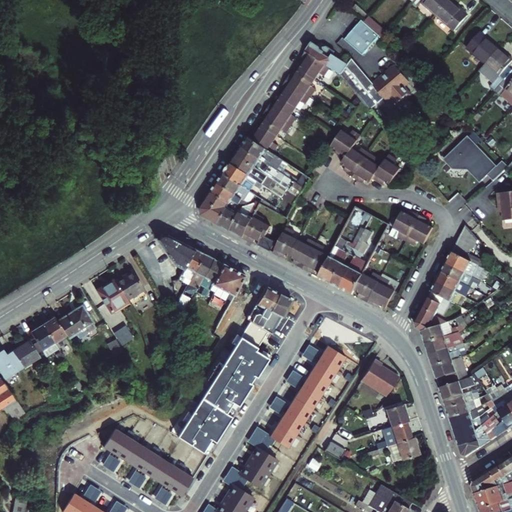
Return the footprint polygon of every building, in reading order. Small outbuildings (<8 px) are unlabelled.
[(425,2),(437,12),(447,0),(414,0),(421,6),(425,2)] [(470,14),(454,0),(447,0),(437,12),(457,29),(470,14)] [(361,23),(344,43),(362,58),(379,39),(361,23)] [(488,61),(500,47),(481,31),(469,45),(488,61)] [(320,49),(312,44),(305,53),(330,70),(340,76),(355,65),(351,61),(348,67),(333,57),(335,54),(327,48),(324,54),(321,52),(320,49)] [(501,83),(511,70),(511,65),(509,63),(511,60),(511,56),(500,47),(488,61),(481,68),(495,80),(491,85),(496,89),(501,83)] [(325,78),(330,70),(305,53),(301,61),(302,62),(300,65),(303,67),(300,71),(315,81),(320,75),(325,78)] [(377,90),(355,65),(340,76),(371,113),(387,100),(390,105),(397,99),(404,108),(415,99),(409,91),(415,86),(401,70),(377,90)] [(511,70),(501,83),(511,93),(511,70)] [(291,75),(286,82),(311,99),(316,91),(311,88),(315,81),(300,71),(297,75),(294,73),(292,76),(291,75)] [(284,95),(281,99),(297,109),(301,103),(306,106),(311,99),(286,82),(282,89),(283,90),(281,93),(284,95)] [(272,104),(267,111),(292,128),(297,119),(292,116),(297,109),(281,99),(278,104),(275,101),(273,105),(272,104)] [(292,128),(267,111),(263,118),(264,119),(262,122),(265,124),(262,128),(277,138),(282,131),(287,135),(292,128)] [(278,147),(273,144),(277,138),(262,128),(260,132),(256,130),(254,133),(253,132),(248,140),(273,156),(278,147)] [(350,139),(342,134),(339,138),(332,150),(337,153),(336,155),(339,158),(345,163),(353,152),(361,138),(354,133),(350,139)] [(486,176),(495,167),(468,139),(446,160),(454,169),(469,169),(481,182),(486,176)] [(287,166),(273,156),(248,140),(242,149),(267,165),(298,186),(305,191),(312,181),(304,176),(300,183),(283,172),(287,166)] [(267,165),(242,149),(237,157),(262,173),(267,165)] [(347,176),(354,180),(370,156),(362,151),(359,156),(353,152),(345,163),(342,167),(347,170),(345,173),(348,175),(347,176)] [(370,186),(373,181),(381,171),(374,166),(378,161),(370,156),(354,180),(360,185),(361,183),(364,186),(366,183),(370,186)] [(231,166),(249,178),(258,183),(270,191),(292,206),(295,207),(300,199),(293,194),(262,173),(237,157),(231,166)] [(398,163),(389,158),(381,171),(373,181),(379,186),(380,184),(384,187),(386,184),(391,188),(401,172),(394,168),(398,163)] [(501,162),(495,167),(486,176),(491,182),(506,167),(501,162)] [(231,166),(223,177),(264,203),(265,200),(252,191),(256,185),(247,180),(249,178),(231,166)] [(264,203),(223,177),(218,185),(236,197),(239,193),(257,205),(264,203)] [(270,191),(258,183),(255,187),(267,195),(270,191)] [(218,185),(212,194),(230,207),(233,202),(240,206),(242,201),(236,197),(218,185)] [(305,191),(298,186),(293,194),(300,199),(305,191)] [(511,219),(511,192),(496,194),(498,206),(501,205),(503,221),(511,219)] [(219,227),(228,210),(230,207),(212,194),(200,210),(203,219),(219,227)] [(285,219),(288,220),(296,208),(295,207),(292,206),(285,219)] [(228,210),(219,227),(231,234),(240,217),(233,213),(234,209),(232,208),(231,212),(228,210)] [(231,234),(243,240),(254,221),(242,214),(240,217),(231,234)] [(399,240),(407,244),(421,218),(414,214),(413,215),(410,214),(409,217),(404,214),(395,230),(402,234),(399,240)] [(243,240),(254,246),(256,242),(260,244),(263,238),(266,239),(271,229),(263,225),(264,221),(256,217),(254,221),(243,240)] [(415,249),(418,243),(425,247),(434,230),(429,228),(431,225),(421,218),(407,244),(415,249)] [(285,257),(291,260),(299,243),(293,240),(296,235),(286,230),(273,256),(284,260),(285,257)] [(321,276),(319,280),(332,286),(342,266),(343,267),(349,257),(351,253),(354,255),(356,252),(365,235),(360,232),(351,249),(346,247),(343,253),(336,249),(330,259),(321,276)] [(452,254),(461,259),(467,248),(472,244),(463,234),(452,254)] [(170,268),(174,274),(179,281),(182,276),(185,269),(194,252),(180,244),(165,237),(162,237),(155,241),(172,264),(170,268)] [(276,245),(266,239),(263,238),(260,244),(258,248),(271,254),(276,245)] [(299,243),(291,260),(296,263),(295,266),(299,268),(298,269),(304,272),(317,246),(309,241),(306,246),(299,243)] [(317,246),(304,272),(309,274),(310,274),(314,275),(315,273),(321,276),(330,259),(323,255),(326,250),(317,246)] [(194,273),(202,256),(194,252),(185,269),(194,273)] [(351,271),(341,291),(350,296),(353,297),(355,293),(363,277),(356,274),(357,271),(360,272),(365,264),(361,262),(364,256),(356,252),(354,255),(357,256),(355,260),(350,270),(351,271)] [(447,266),(480,283),(486,272),(461,259),(452,254),(447,266)] [(199,286),(212,261),(202,256),(194,273),(190,281),(187,286),(196,291),(199,286)] [(208,297),(209,295),(223,267),(212,261),(199,286),(195,294),(202,298),(208,297)] [(332,286),(341,291),(351,271),(350,270),(343,267),(342,266),(332,286)] [(480,283),(447,266),(445,269),(442,275),(471,291),(475,292),(480,283)] [(235,294),(243,277),(223,267),(209,295),(212,297),(211,299),(213,303),(221,307),(225,306),(226,303),(229,305),(235,294)] [(143,291),(131,273),(112,284),(124,303),(143,291)] [(362,302),(368,305),(382,279),(374,275),(371,280),(364,276),(363,277),(355,293),(361,296),(359,299),(363,301),(362,302)] [(442,275),(437,285),(458,296),(466,300),(471,291),(442,275)] [(368,305),(376,309),(376,308),(380,310),(381,308),(387,311),(396,294),(388,289),(391,284),(382,279),(368,305)] [(112,284),(111,283),(96,293),(109,313),(124,303),(112,284)] [(432,294),(444,301),(456,307),(461,310),(466,300),(458,296),(437,285),(432,294)] [(291,302),(266,289),(255,308),(261,312),(256,319),(254,317),(251,322),(248,320),(247,322),(250,323),(268,334),(278,318),(281,319),(291,302)] [(418,330),(422,333),(447,325),(435,319),(444,301),(432,294),(416,325),(418,330)] [(80,307),(56,322),(65,337),(67,340),(91,324),(80,307)] [(468,314),(461,310),(456,307),(452,313),(459,320),(468,314)] [(65,337),(56,322),(53,318),(40,326),(53,345),(65,337)] [(256,353),(268,334),(250,323),(231,355),(228,354),(177,438),(201,453),(209,441),(216,445),(232,419),(227,415),(233,404),(239,408),(253,387),(251,385),(259,372),(261,373),(269,360),(256,353)] [(67,340),(71,346),(94,330),(91,324),(67,340)] [(422,333),(426,346),(461,334),(459,329),(451,332),(448,325),(447,325),(422,333)] [(53,345),(40,326),(29,333),(41,352),(53,345)] [(128,326),(115,332),(121,345),(134,339),(128,326)] [(429,355),(430,358),(465,346),(461,334),(426,346),(429,355)] [(114,339),(107,343),(114,354),(121,349),(114,339)] [(39,358),(30,343),(12,355),(23,370),(39,358)] [(465,346),(430,358),(434,369),(468,358),(465,346)] [(302,359),(315,367),(322,356),(309,348),(302,359)] [(61,349),(57,352),(62,361),(67,358),(61,349)] [(345,360),(327,349),(322,356),(315,367),(306,382),(299,393),(289,408),(282,419),(270,438),(269,439),(276,444),(288,451),(345,360)] [(59,363),(62,361),(57,352),(53,354),(59,363)] [(23,370),(12,355),(6,360),(2,354),(0,355),(0,376),(5,383),(23,370)] [(440,390),(441,390),(470,381),(475,378),(468,358),(434,369),(440,390)] [(379,366),(372,362),(359,382),(384,398),(396,379),(378,368),(379,366)] [(285,384),(299,393),(306,382),(292,373),(285,384)] [(444,403),(464,397),(463,392),(474,389),(477,393),(485,390),(476,377),(475,378),(470,381),(441,390),(444,403)] [(0,380),(0,411),(15,402),(0,380)] [(444,403),(448,412),(471,405),(475,403),(474,399),(484,395),(486,399),(490,397),(485,390),(477,393),(464,397),(444,403)] [(269,410),(282,419),(289,408),(276,399),(269,410)] [(448,412),(451,422),(470,416),(478,412),(475,403),(471,405),(448,412)] [(239,408),(233,404),(227,415),(232,419),(239,408)] [(386,411),(392,427),(407,423),(409,422),(403,406),(386,411)] [(511,429),(511,410),(509,406),(500,412),(501,414),(506,422),(511,430),(511,429)] [(452,426),(454,431),(473,425),(481,419),(478,412),(470,416),(451,422),(452,426)] [(473,425),(454,431),(457,441),(476,435),(484,427),(481,419),(473,425)] [(476,435),(457,441),(460,450),(480,443),(479,442),(488,435),(490,434),(499,428),(493,420),(484,427),(476,435)] [(490,434),(494,441),(498,439),(498,438),(511,430),(506,422),(499,428),(490,434)] [(390,447),(397,445),(412,440),(407,423),(392,427),(381,431),(385,443),(376,446),(377,451),(390,447)] [(247,444),(258,451),(258,450),(265,455),(269,448),(272,450),(276,444),(269,439),(270,438),(256,429),(247,444)] [(480,443),(460,450),(464,461),(494,441),(490,434),(488,435),(479,442),(480,443)] [(193,481),(120,435),(108,453),(181,499),(193,481)] [(412,440),(397,445),(402,459),(402,461),(419,456),(414,439),(412,440)] [(216,445),(209,441),(201,453),(207,458),(216,445)] [(328,444),(323,452),(338,461),(343,452),(328,444)] [(402,459),(397,445),(390,447),(395,461),(402,459)] [(265,455),(258,450),(258,451),(242,476),(240,479),(247,483),(258,490),(276,462),(265,455)] [(106,471),(117,478),(124,467),(113,460),(106,471)] [(511,477),(505,465),(500,468),(506,479),(508,477),(509,479),(511,477)] [(474,492),(475,496),(510,486),(506,479),(500,468),(474,484),(474,492)] [(222,484),(233,490),(234,488),(241,492),(247,483),(240,479),(242,476),(231,469),(222,484)] [(142,493),(149,482),(137,475),(131,486),(142,493)] [(480,511),(508,504),(507,499),(511,496),(511,485),(510,486),(475,496),(480,511)] [(381,486),(368,508),(374,511),(409,511),(408,511),(411,504),(381,486)] [(90,487),(83,498),(94,505),(101,494),(90,487)] [(241,492),(234,488),(233,490),(219,511),(244,511),(253,500),(241,492)] [(166,508),(173,497),(162,490),(155,501),(163,507),(165,508),(166,508)] [(12,511),(24,511),(28,494),(15,492),(12,511)] [(99,511),(74,496),(63,511),(99,511)] [(286,500),(279,511),(281,511),(287,511),(293,504),(286,500)] [(480,511),(511,511),(511,502),(508,504),(480,511)] [(115,503),(109,511),(125,511),(127,510),(115,503)]
